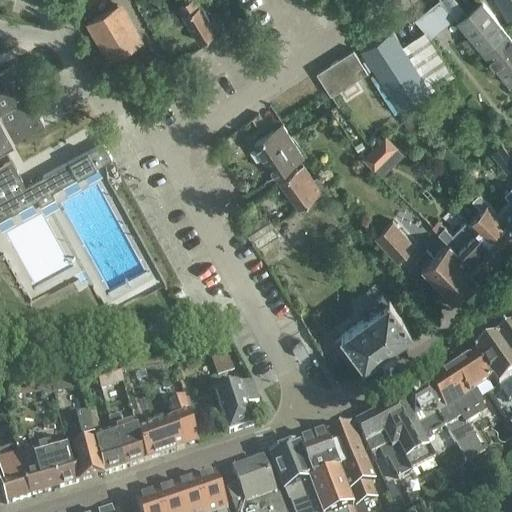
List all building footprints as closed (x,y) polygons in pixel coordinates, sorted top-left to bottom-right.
[(183,15),(199,42),(219,30),(216,25),(214,27),(197,0),(182,0),(184,2),(178,5),(183,14),(183,15)] [(430,38),(455,18),(440,0),(414,20),(430,38)] [(511,0),(496,0),(508,20),(511,17),(511,0)] [(511,35),(484,1),(458,22),(510,84),(511,82),(511,35)] [(116,4),(85,23),(108,61),(139,42),(116,4)] [(406,106),(432,90),(453,75),(438,53),(446,48),(439,38),(432,43),(424,31),(402,46),(391,30),(361,50),(401,110),(409,122),(415,118),(406,106)] [(343,87),(367,72),(354,51),(317,74),(330,95),(331,95),(339,107),(343,105),(345,108),(353,102),(343,87)] [(0,149),(44,126),(35,110),(28,114),(14,86),(21,82),(12,67),(0,73),(0,149)] [(275,176),(303,157),(281,125),(272,131),(271,131),(253,144),(275,176)] [(11,159),(0,165),(0,219),(38,199),(41,204),(52,198),(50,193),(111,159),(102,143),(25,185),(11,159)] [(299,209),(323,192),(304,165),(280,182),(299,209)] [(480,209),(468,220),(501,255),(511,243),(511,225),(499,213),(497,211),(479,191),(471,199),(480,209)] [(499,213),(511,225),(511,191),(508,196),(511,199),(499,213)] [(245,229),(252,240),(274,225),(267,215),(245,229)] [(440,233),(449,243),(481,274),(501,255),(468,220),(465,217),(449,231),(446,228),(440,233)] [(397,261),(415,245),(393,220),(375,235),(397,261)] [(259,251),(281,237),(274,225),(252,240),(259,251)] [(481,274),(449,243),(421,268),(451,302),(481,274)] [(363,365),(412,330),(389,299),(388,300),(382,292),(362,307),(368,315),(341,334),(334,340),(350,363),(358,358),(363,365)] [(511,329),(495,341),(511,365),(511,329)] [(472,356),(488,384),(492,381),(498,389),(511,380),(511,381),(511,365),(495,341),(472,356)] [(292,347),(298,358),(307,353),(301,342),(292,347)] [(225,351),(209,357),(217,379),(233,373),(225,351)] [(472,356),(427,385),(445,414),(439,417),(441,420),(440,421),(466,464),(483,455),(462,420),(473,413),(477,420),(486,414),(481,407),(483,406),(475,393),(488,384),(472,356)] [(117,371),(95,379),(99,391),(122,384),(117,371)] [(51,395),(77,390),(75,377),(49,382),(51,395)] [(251,383),(239,387),(212,397),(226,435),(253,426),(246,407),(257,403),(251,383)] [(445,414),(427,385),(401,401),(424,446),(431,442),(425,429),(433,424),(439,434),(445,431),(465,465),(466,464),(440,421),(441,420),(439,417),(445,414)] [(137,432),(146,462),(198,445),(184,398),(166,404),(171,420),(137,432)] [(385,408),(375,414),(395,450),(397,449),(399,454),(386,460),(397,481),(434,462),(424,446),(401,401),(386,410),(385,408)] [(84,449),(68,453),(79,483),(103,476),(93,439),(87,414),(76,418),(84,449)] [(395,450),(375,414),(365,419),(366,420),(354,426),(370,457),(388,448),(391,452),(395,450)] [(146,462),(137,432),(134,425),(122,429),(118,418),(108,421),(112,433),(124,469),(146,462)] [(373,484),(364,460),(348,428),(325,437),(343,487),(346,486),(354,509),(376,501),(370,485),(373,484)] [(124,469),(112,433),(93,439),(103,476),(124,469)] [(343,487),(325,437),(268,457),(283,493),(287,503),(288,502),(291,511),(352,511),(352,510),(343,487)] [(31,450),(17,454),(31,497),(79,483),(68,453),(67,448),(63,449),(61,439),(30,448),(31,450)] [(485,471),(500,462),(494,452),(479,461),(485,471)] [(0,459),(0,486),(6,505),(31,497),(17,454),(0,459)] [(283,511),(277,497),(274,494),(262,460),(231,471),(236,486),(225,489),(233,511),(283,511)] [(224,511),(226,511),(213,476),(193,483),(203,511),(224,511)] [(203,511),(193,483),(173,489),(181,511),(203,511)] [(181,511),(173,489),(154,496),(159,511),(181,511)] [(134,503),(136,511),(159,511),(154,496),(134,503)]
